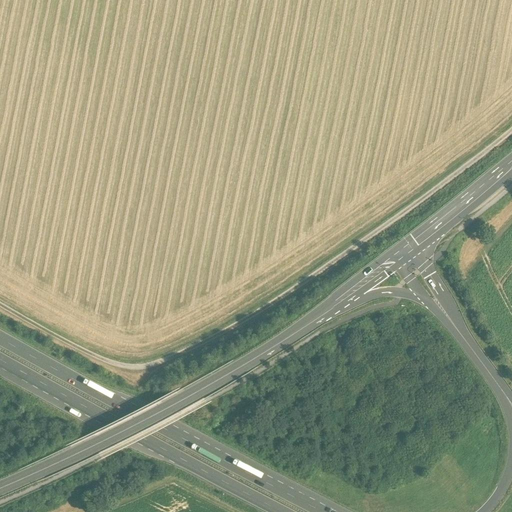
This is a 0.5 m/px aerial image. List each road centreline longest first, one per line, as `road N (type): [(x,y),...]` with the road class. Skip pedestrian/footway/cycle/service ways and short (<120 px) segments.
road 1 (track): [(511,132),(250,317),(144,369),(63,340),(0,303)]
road 2 (secondary): [(330,308),(168,408),(0,489)]
road 3 (trunk): [(320,511),(0,339)]
road 4 (trunk): [(0,358),(280,511)]
road 5 (secondary): [(511,165),(408,249)]
